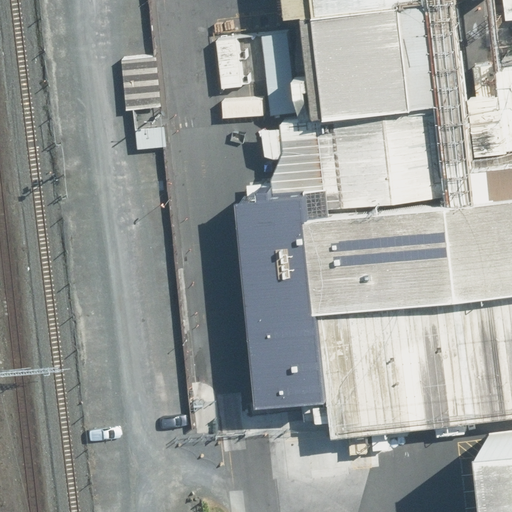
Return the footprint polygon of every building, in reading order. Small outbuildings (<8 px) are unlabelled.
[(309,0),(310,8),(384,0),(309,0)] [(384,0),(310,8),(322,107),(324,107),(449,92),(438,0),(384,0)] [(511,0),(501,0),(508,46),(511,45),(511,0)] [(239,37),(213,40),(219,88),(245,85),(239,37)] [(160,106),(155,55),(120,59),(125,109),(160,106)] [(475,94),(466,95),(474,153),(511,148),(511,59),(471,65),(475,94)] [(459,190),(449,92),(324,107),(336,203),(459,190)] [(165,123),(133,127),(136,150),(168,145),(165,123)] [(511,282),(511,184),(459,190),(336,203),(318,204),(328,301),(511,282)] [(511,282),(328,301),(341,427),(511,409),(511,282)] [(511,511),(511,429),(486,432),(494,511),(511,511)]
